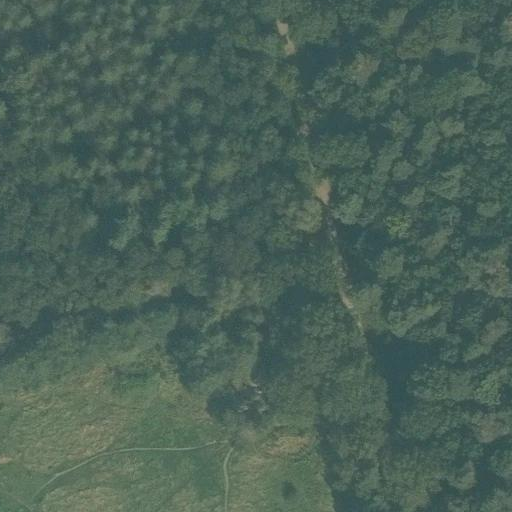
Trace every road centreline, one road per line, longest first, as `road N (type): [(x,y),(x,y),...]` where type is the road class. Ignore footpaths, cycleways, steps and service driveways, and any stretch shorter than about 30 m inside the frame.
road 1 (track): [(7,350),(334,241)]
road 2 (track): [(400,511),(334,241)]
road 3 (track): [(334,241),(277,0)]
